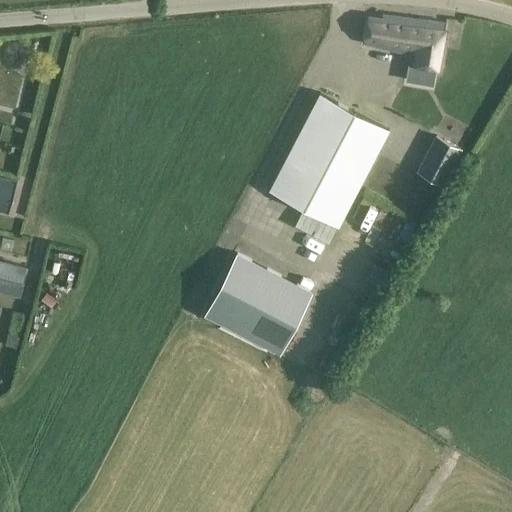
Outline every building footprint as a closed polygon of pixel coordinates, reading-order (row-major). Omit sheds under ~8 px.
[(446,24),(383,15),(382,21),(369,19),(365,46),(410,53),(408,65),(439,70),(446,24)] [(389,128),(320,92),(270,189),(304,207),(295,226),(329,243),(339,225),(342,220),(389,128)] [(444,185),(463,148),(437,134),(417,171),(444,185)] [(16,180),(0,176),(0,210),(8,213),(16,180)] [(312,292),(236,252),(204,313),(280,353),(312,292)] [(27,267),(0,259),(0,289),(20,295),(27,267)] [(25,313),(14,311),(6,344),(17,347),(25,313)]
